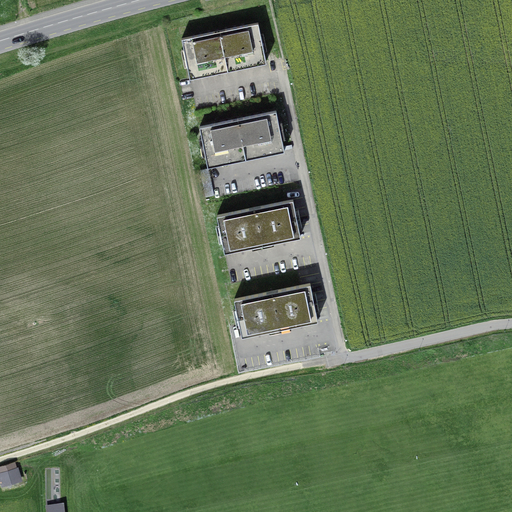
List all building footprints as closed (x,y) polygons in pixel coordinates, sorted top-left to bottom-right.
[(257,21),(217,30),(226,70),(266,61),(257,21)] [(190,78),(226,70),(217,30),(181,38),(190,78)] [(276,110),(235,119),(244,159),(285,150),(276,110)] [(209,167),(244,159),(235,119),(200,127),(209,167)] [(293,197),(252,206),(261,246),(302,237),(293,197)] [(226,254),(261,246),(252,206),(217,214),(226,254)] [(310,281),(272,289),(279,326),(318,318),(310,281)] [(242,333),(279,326),(272,289),(234,297),(242,333)] [(0,474),(0,475),(4,489),(23,483),(19,469),(0,474)]
